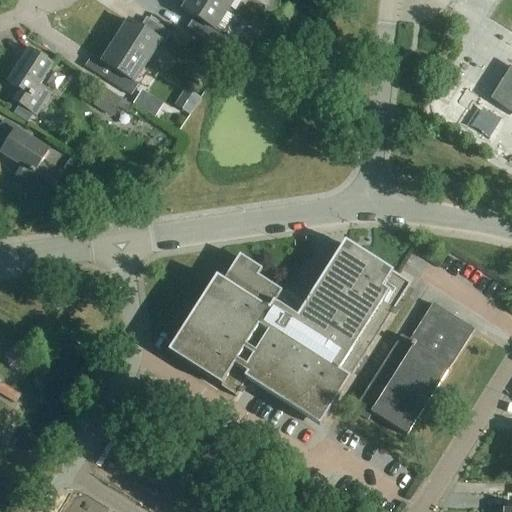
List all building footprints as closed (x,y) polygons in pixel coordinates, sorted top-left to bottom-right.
[(215,32),(229,11),(211,0),(191,0),(183,12),(195,19),(189,29),(212,45),(219,34),(215,32)] [(211,0),(229,11),(236,0),(211,0)] [(116,44),(148,64),(161,45),(164,47),(171,36),(148,20),(141,31),(129,23),(116,44)] [(134,85),(148,64),(116,44),(102,65),(114,72),(107,83),(131,98),(138,87),(134,85)] [(219,47),(214,54),(225,61),(230,54),(219,47)] [(37,117),(51,96),(40,89),(53,68),(30,53),(9,85),(21,93),(15,103),(21,107),(16,115),(29,124),(34,115),(37,117)] [(213,83),(224,63),(212,56),(200,75),(213,83)] [(511,71),(492,103),(511,115),(511,71)] [(111,119),(120,105),(100,93),(92,107),(111,119)] [(198,122),(178,118),(171,155),(192,158),(198,122)] [(47,201),(61,179),(41,165),(49,153),(17,132),(2,155),(23,169),(15,180),(47,201)] [(0,195),(13,203),(17,197),(0,186),(0,195)] [(280,297),(282,295),(280,294),(258,279),(261,276),(262,273),(240,258),(238,262),(224,284),(220,282),(217,280),(204,300),(189,323),(177,343),(168,355),(171,357),(221,389),(235,398),(236,399),(250,378),(323,425),(410,289),(411,287),(361,255),(345,245),(303,312),(280,297)] [(407,439),(474,333),(433,307),(410,344),(401,338),(360,403),(373,412),(371,416),(407,439)] [(1,384),(0,385),(0,394),(16,405),(21,396),(1,384)] [(480,430),(479,485),(508,486),(509,430),(480,430)]
